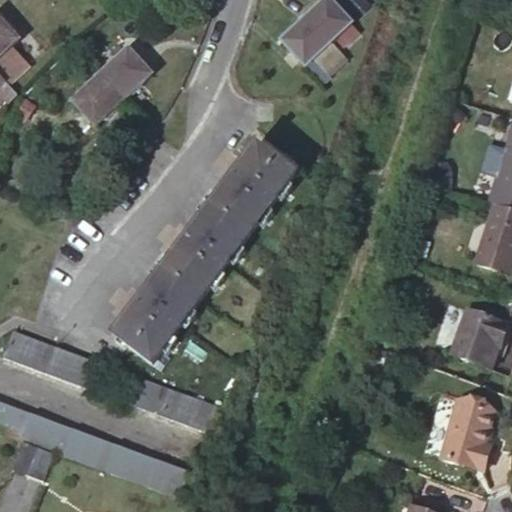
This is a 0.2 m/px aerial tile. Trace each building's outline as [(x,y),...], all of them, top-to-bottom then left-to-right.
[(307,64),(353,22),(333,0),(325,0),(284,38),(307,64)] [(0,13),(0,53),(20,35),(0,13)] [(130,47),(102,72),(125,96),(153,71),(130,47)] [(125,96),(102,72),(73,97),(97,121),(125,96)] [(485,205),(490,206),(511,213),(511,129),(509,129),(485,205)] [(151,359),(295,166),(259,138),(114,331),(151,359)] [(511,213),(490,206),(470,267),(504,279),(511,256),(511,213)] [(475,333),(482,336),(489,315),(448,301),(434,345),(467,356),(475,333)] [(228,406),(17,329),(8,353),(219,430),(228,406)] [(475,359),(482,336),(475,333),(467,356),(475,359)] [(0,423),(194,495),(204,470),(0,395),(0,423)] [(479,469),(487,445),(499,412),(462,400),(443,457),(479,469)] [(15,465),(29,470),(39,442),(24,437),(15,465)] [(39,442),(29,470),(43,475),(53,447),(39,442)] [(493,447),(487,445),(479,469),(485,471),(493,447)]
